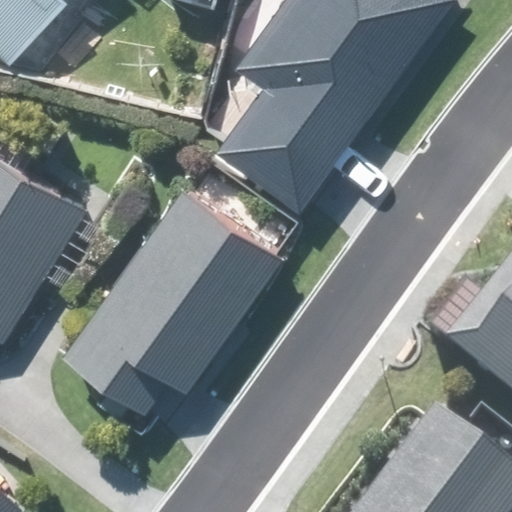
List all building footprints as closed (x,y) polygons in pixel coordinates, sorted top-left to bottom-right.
[(0,0),(0,42),(17,58),(68,0),(0,0)] [(223,142),(311,204),(456,0),(288,0),(250,54),(273,71),(223,142)] [(0,130),(0,331),(10,338),(101,193),(0,130)] [(194,172),(73,344),(157,403),(179,372),(198,386),(298,245),(194,172)] [(511,277),(458,341),(511,385),(511,277)] [(511,511),(511,458),(443,407),(363,511),(511,511)] [(0,458),(0,511),(20,511),(36,498),(0,458)]
